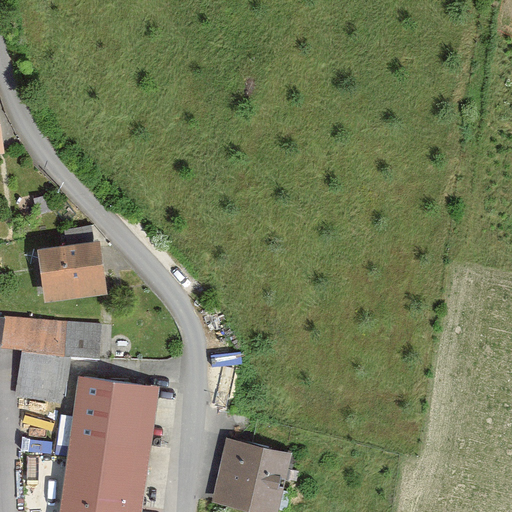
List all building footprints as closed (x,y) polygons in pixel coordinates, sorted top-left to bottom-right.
[(3,101),(0,100),(0,156),(9,156),(3,101)] [(108,244),(40,251),(44,297),(113,290),(108,244)] [(104,323),(0,318),(0,348),(22,352),(19,395),(67,400),(74,357),(102,360),(104,323)] [(143,511),(159,387),(84,377),(66,511),(143,511)] [(293,452),(231,438),(218,498),(280,511),(293,452)]
